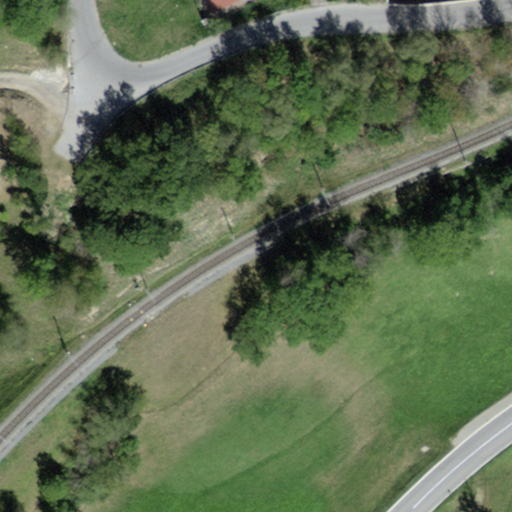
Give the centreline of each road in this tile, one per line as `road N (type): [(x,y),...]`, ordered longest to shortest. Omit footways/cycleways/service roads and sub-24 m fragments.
road 1 (residential): [(511,7),(261,30),(119,81),(99,76),(86,57),(78,0)]
road 2 (primary): [(411,511),(511,424)]
